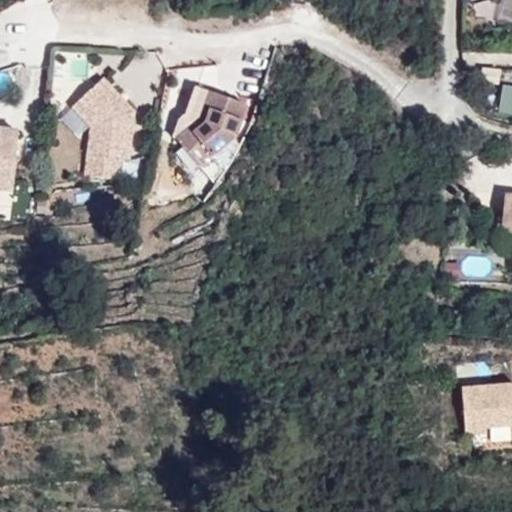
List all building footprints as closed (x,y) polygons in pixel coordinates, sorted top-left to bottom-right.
[(129,160),(134,113),(102,79),(72,107),(91,127),(86,175),(119,179),(121,159),(129,160)] [(511,84),(503,84),(500,110),(511,110),(511,84)] [(209,111),(214,95),(208,93),(203,109),(209,111)] [(236,137),(246,106),(214,95),(209,111),(203,109),(200,118),(189,127),(194,133),(180,144),(199,167),(236,137)] [(180,144),(194,133),(189,127),(175,139),(180,144)] [(0,173),(14,174),(18,131),(0,129),(0,173)] [(0,188),(13,189),(14,174),(0,173),(0,188)] [(511,232),(511,195),(505,194),(501,232),(511,232)] [(511,426),(511,384),(462,388),(466,434),(486,433),(486,428),(511,426)]
